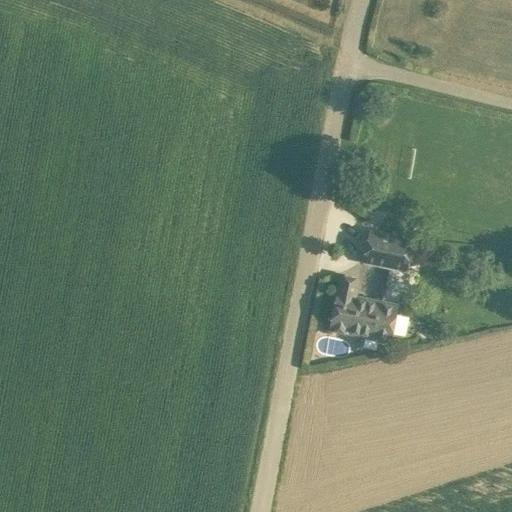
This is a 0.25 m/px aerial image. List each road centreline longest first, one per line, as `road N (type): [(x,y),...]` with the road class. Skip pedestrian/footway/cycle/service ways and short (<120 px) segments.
road 1 (unclassified): [(344,61),(261,511)]
road 2 (unclassified): [(344,61),(511,102)]
